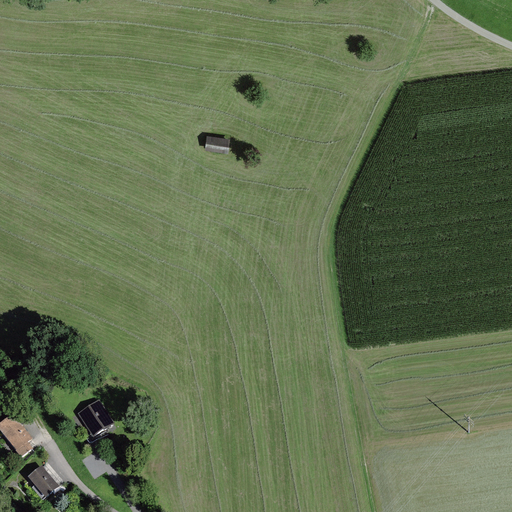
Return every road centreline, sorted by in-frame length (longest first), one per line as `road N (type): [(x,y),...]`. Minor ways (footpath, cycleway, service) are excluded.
road 1 (track): [(437,5),(328,251)]
road 2 (track): [(375,511),(328,251)]
